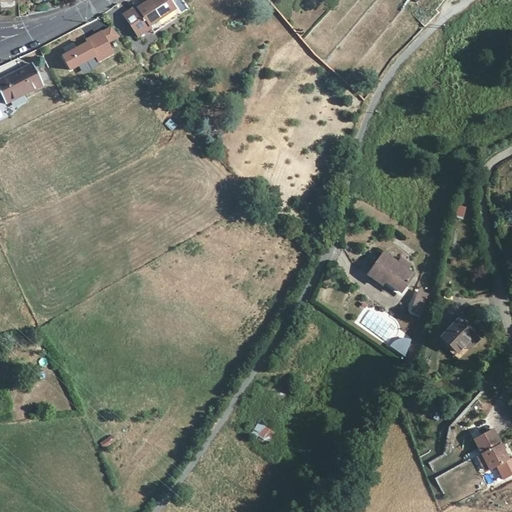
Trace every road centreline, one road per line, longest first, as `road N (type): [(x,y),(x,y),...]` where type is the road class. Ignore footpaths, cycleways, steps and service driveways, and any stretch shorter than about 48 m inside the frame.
road 1 (unclassified): [(468,0),(391,66),(364,117),(322,269),(155,511)]
road 2 (residential): [(511,149),(481,172),(511,335)]
